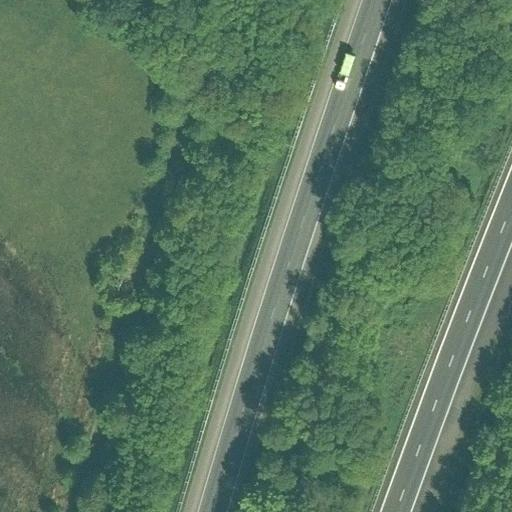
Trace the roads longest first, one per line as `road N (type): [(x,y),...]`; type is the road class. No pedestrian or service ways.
road 1 (motorway): [(377,0),(213,511)]
road 2 (track): [(228,0),(193,86),(76,511)]
road 3 (motorway): [(401,511),(511,221)]
